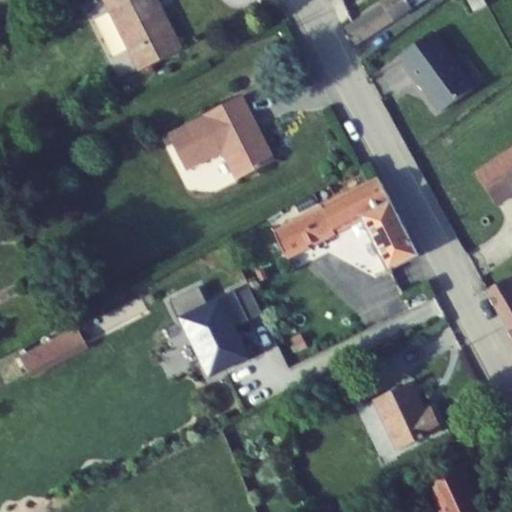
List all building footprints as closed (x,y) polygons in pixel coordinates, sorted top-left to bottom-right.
[(106,0),(143,71),(182,51),(156,0),(106,0)] [(425,0),(387,0),(342,30),(352,48),(425,0)] [(442,112),(474,88),(433,33),(399,57),(419,84),(421,83),(442,112)] [(207,118),(169,136),(186,170),(224,152),(238,181),(273,163),(259,135),(257,137),(253,129),(257,127),(241,96),(205,115),(207,118)] [(511,151),(477,175),(497,206),(511,196),(511,151)] [(287,257),(352,224),(359,238),(370,232),(390,271),(419,257),(379,180),(274,232),(287,257)] [(0,240),(25,241),(25,229),(0,228),(0,240)] [(511,276),(486,291),(511,337),(511,276)] [(209,381),(253,363),(238,327),(265,316),(252,285),(207,303),(201,289),(175,299),(209,381)] [(123,308),(104,307),(104,323),(122,324),(123,308)] [(76,327),(20,357),(28,372),(84,342),(76,327)] [(253,377),(269,383),(275,368),(259,362),(253,377)] [(433,409),(425,413),(411,383),(376,400),(399,450),(444,429),(433,409)] [(442,511),(481,511),(460,467),(415,487),(422,502),(435,496),(442,511)]
